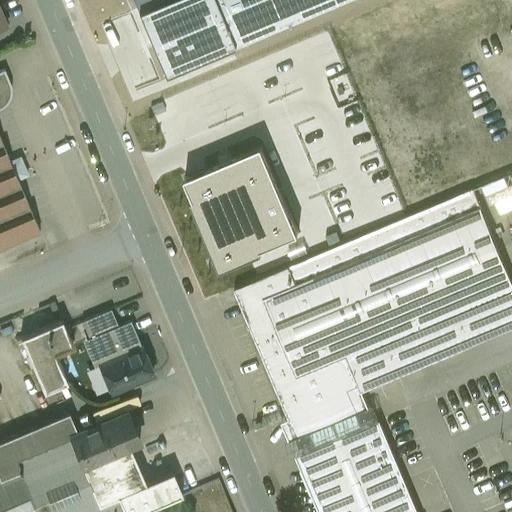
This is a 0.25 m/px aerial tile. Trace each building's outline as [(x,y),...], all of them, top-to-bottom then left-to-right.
[(232,45),(213,0),(154,0),(137,7),(164,73),(232,45)] [(213,0),(232,45),(340,0),(213,0)] [(0,248),(40,232),(18,179),(27,175),(20,158),(11,162),(0,137),(0,108),(11,96),(10,83),(5,69),(0,71),(0,248)] [(228,160),(186,178),(195,199),(192,200),(220,268),(261,251),(260,248),(298,232),(262,146),(228,160)] [(315,256),(288,267),(328,363),(459,308),(511,286),(511,281),(473,189),(315,256)] [(459,308),(328,363),(288,267),(271,274),(235,289),(234,289),(328,511),(417,511),(380,421),(375,422),(362,391),(474,344),(459,308)] [(60,313),(55,302),(49,304),(54,316),(60,313)] [(91,311),(75,318),(85,341),(92,338),(101,334),(100,333),(91,311)] [(62,319),(21,337),(44,392),(68,382),(55,352),(73,344),(62,319)] [(131,320),(100,333),(101,334),(92,338),(112,391),(153,374),(131,320)] [(78,432),(72,434),(84,464),(131,444),(141,440),(128,411),(78,432)] [(70,412),(0,441),(0,476),(1,479),(20,472),(19,469),(20,468),(16,458),(72,434),(78,432),(70,412)] [(72,434),(16,458),(20,468),(19,469),(20,472),(1,479),(0,479),(0,510),(135,453),(131,444),(84,464),(72,434)] [(0,510),(0,511),(140,511),(149,508),(139,486),(147,482),(147,481),(135,453),(0,510)] [(174,470),(147,481),(147,482),(139,486),(149,508),(155,506),(182,494),(183,494),(174,470)]
